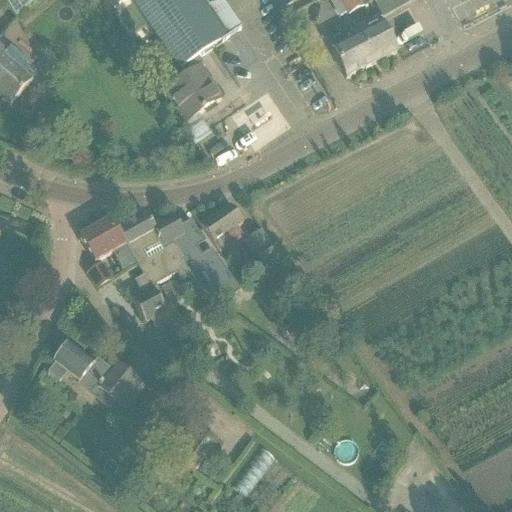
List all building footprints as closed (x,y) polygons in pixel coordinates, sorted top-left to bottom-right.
[(0,0),(15,19),(40,0),(0,0)] [(99,0),(108,12),(126,0),(130,0),(158,40),(147,49),(143,43),(135,49),(143,61),(151,56),(149,52),(161,44),(186,82),(165,96),(174,109),(186,126),(220,102),(200,71),(203,69),(197,60),(199,59),(199,60),(240,32),(221,2),(224,0),(99,0)] [(268,0),(279,14),(299,0),(268,0)] [(338,0),(348,17),(378,0),(338,0)] [(331,51),(346,81),(396,55),(376,18),(350,31),(354,39),(331,51)] [(0,101),(9,109),(22,94),(30,86),(33,82),(21,71),(28,63),(11,48),(4,57),(1,55),(0,53),(0,101)] [(200,229),(211,246),(218,256),(242,239),(236,230),(241,227),(229,209),(200,229)] [(171,218),(151,229),(158,241),(168,236),(173,246),(181,261),(179,262),(182,267),(189,279),(192,284),(198,293),(218,306),(239,292),(211,253),(202,259),(196,249),(204,244),(191,225),(178,232),(171,218)] [(146,220),(117,235),(127,253),(133,263),(148,255),(155,268),(168,261),(181,283),(189,279),(182,267),(179,262),(181,261),(173,246),(168,236),(158,241),(151,229),(146,220)] [(110,222),(78,240),(93,267),(111,256),(114,260),(127,253),(117,235),(110,222)] [(243,245),(261,268),(277,257),(260,233),(243,245)] [(96,292),(111,282),(101,267),(86,277),(96,292)] [(147,278),(135,285),(141,296),(131,301),(143,325),(160,317),(172,341),(183,335),(171,310),(164,313),(156,297),(157,297),(158,297),(147,278)] [(292,297),(277,278),(256,295),(270,313),(292,297)] [(54,367),(47,376),(59,385),(66,376),(93,398),(98,392),(124,413),(143,389),(131,380),(116,368),(111,374),(96,362),(92,367),(67,348),(62,355),(58,354),(54,360),(55,364),(53,366),(54,367)] [(217,443),(199,429),(174,463),(192,476),(217,443)] [(270,456),(235,493),(250,507),(285,470),(270,456)] [(372,491),(387,495),(392,475),(378,471),(372,491)]
